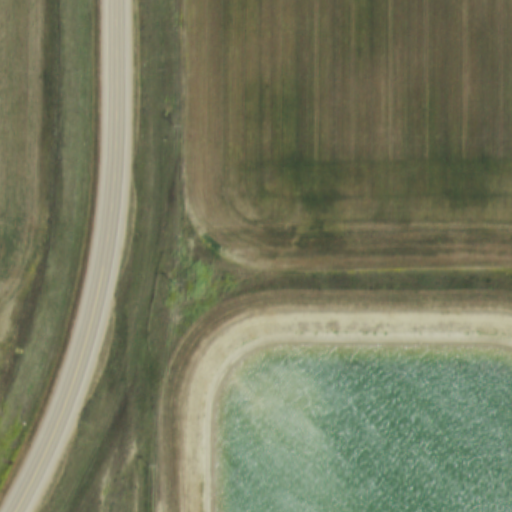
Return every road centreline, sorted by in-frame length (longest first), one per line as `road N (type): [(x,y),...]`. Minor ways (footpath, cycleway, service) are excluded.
road 1 (secondary): [(94,299),(113,147),(113,0)]
road 2 (secondary): [(11,511),(58,414),(94,299)]
